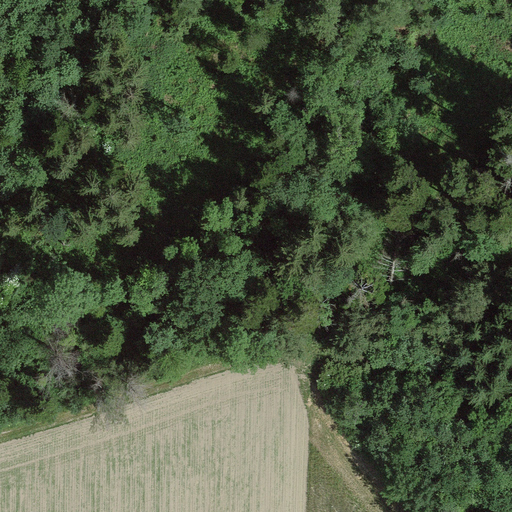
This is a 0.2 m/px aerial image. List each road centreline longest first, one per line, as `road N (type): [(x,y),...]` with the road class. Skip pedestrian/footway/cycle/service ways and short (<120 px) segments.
road 1 (track): [(321,351),(261,351),(0,429)]
road 2 (track): [(321,351),(449,377),(511,409)]
